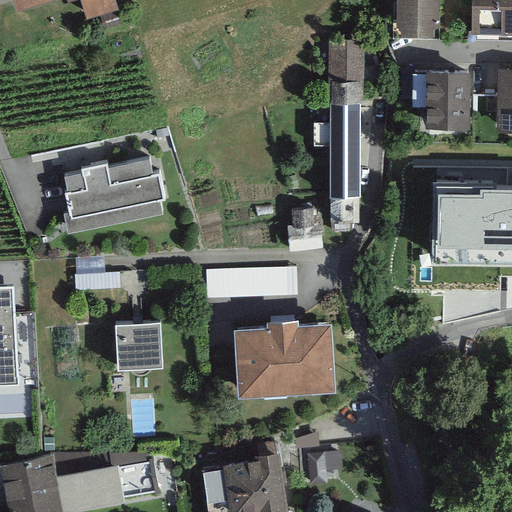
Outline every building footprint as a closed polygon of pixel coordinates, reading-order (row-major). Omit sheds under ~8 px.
[(13,0),(16,9),(43,0),(81,0),(87,17),(120,7),(117,0),(13,0)] [(439,0),(396,0),(396,20),(399,20),(400,28),(433,28),(433,21),(439,21),(439,0)] [(511,0),(470,0),(470,37),(511,37),(511,0)] [(364,34),(326,36),(328,98),(359,97),(362,96),(364,34)] [(469,65),(426,65),(426,122),(468,122),(469,65)] [(511,65),(497,65),(497,126),(511,126),(511,65)] [(360,190),(359,97),(328,98),(330,191),(360,190)] [(106,158),(81,163),(83,169),(65,172),(67,185),(64,186),(69,209),(64,210),(68,227),(162,208),(160,196),(163,195),(158,169),(152,170),(149,155),(107,163),(106,158)] [(511,185),(432,184),(431,266),(511,267),(511,185)] [(297,247),(329,243),(323,199),(291,204),(297,247)] [(210,266),(211,292),(302,289),(301,263),(210,266)] [(12,281),(0,281),(0,379),(17,379),(12,281)] [(161,361),(159,318),(115,320),(117,363),(161,361)] [(331,319),(236,324),(240,390),(335,384),(331,319)] [(312,482),(344,479),(342,447),(310,449),(312,482)] [(53,449),(0,458),(0,462),(9,511),(62,511),(62,508),(124,497),(123,494),(159,487),(153,453),(57,471),(53,449)] [(277,452),(225,461),(233,510),(285,502),(277,452)]
